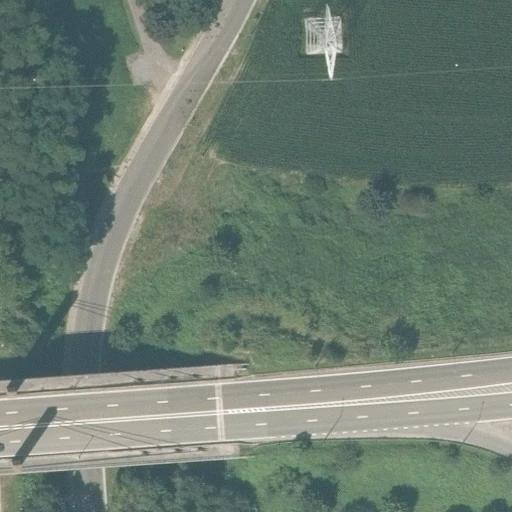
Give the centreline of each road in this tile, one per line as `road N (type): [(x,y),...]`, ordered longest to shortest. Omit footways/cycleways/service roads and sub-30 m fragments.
road 1 (tertiary): [(231,0),(119,200),(91,282),(80,361),(90,511)]
road 2 (secondary): [(511,365),(0,409)]
road 3 (secondary): [(0,438),(421,409)]
